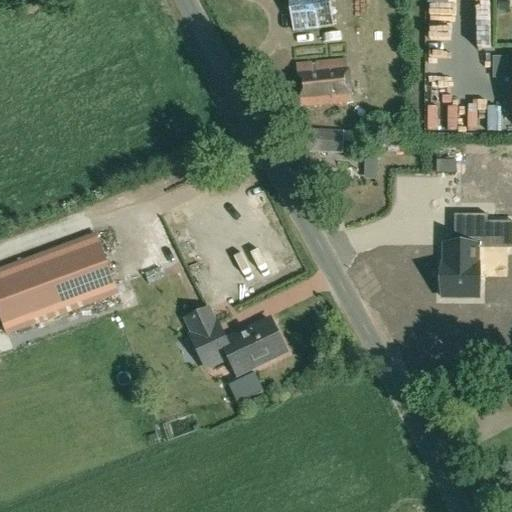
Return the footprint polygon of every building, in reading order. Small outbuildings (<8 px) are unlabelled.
[(289,0),(293,31),(334,25),(330,0),(289,0)] [(511,79),(511,58),(493,58),(493,79),(511,79)] [(300,105),(351,100),(347,62),(297,67),(300,105)] [(364,143),(365,132),(343,132),(296,130),(296,150),(342,152),(342,143),(364,143)] [(377,156),(364,156),(364,167),(376,168),(377,156)] [(437,161),(437,173),(456,174),(456,162),(437,161)] [(208,287),(304,251),(293,221),(235,242),(219,198),(180,212),(208,287)] [(442,264),(442,298),(478,299),(479,265),(478,265),(478,248),(488,248),(488,215),(460,215),(460,246),(454,246),(444,246),(444,264),(442,264)] [(0,315),(7,335),(117,294),(95,234),(0,268),(0,315)] [(214,326),(208,312),(187,322),(194,338),(191,340),(206,369),(230,358),(238,376),(285,354),(270,321),(223,343),(215,326),(214,326)] [(229,385),(238,402),(263,389),(255,373),(229,385)]
